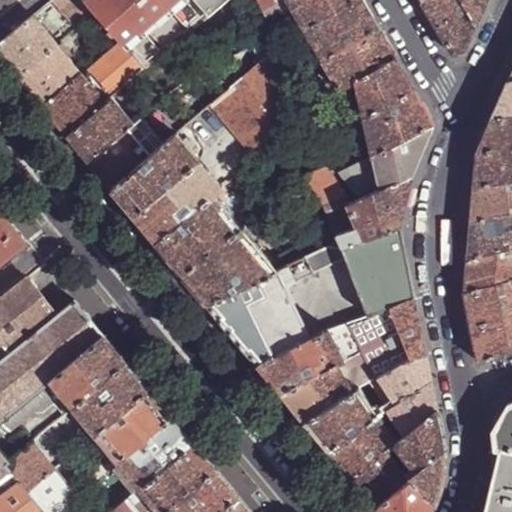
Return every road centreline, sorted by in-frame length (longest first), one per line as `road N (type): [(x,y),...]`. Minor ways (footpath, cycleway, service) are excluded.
road 1 (tertiary): [(337,511),(72,196)]
road 2 (tertiary): [(465,398),(437,227),(469,110)]
road 3 (residential): [(393,0),(444,85),(469,110)]
